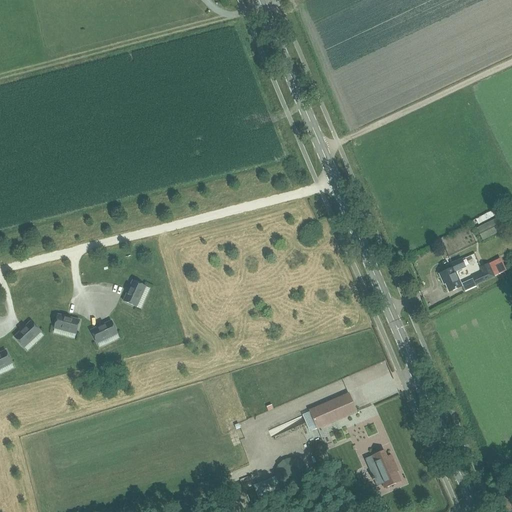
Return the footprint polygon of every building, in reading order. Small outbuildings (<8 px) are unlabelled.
[(482,240),(508,228),(502,217),(477,229),(482,240)] [(449,293),(458,289),(463,287),(456,272),(466,268),(462,259),(451,264),(453,269),(439,275),(442,281),(443,280),(449,293)] [(462,289),(464,294),(478,287),(477,286),(495,278),(495,277),(505,272),(499,261),(489,265),(489,264),(480,268),(482,273),(472,278),(473,280),(463,285),(464,288),(462,289)] [(124,302),(137,308),(146,287),(133,281),(129,289),(127,294),(124,302)] [(55,329),(76,335),(80,321),(71,319),(67,317),(67,318),(58,315),(55,329)] [(15,338),(24,348),(41,332),(31,322),(25,328),(24,328),(21,332),(15,338)] [(91,331),(97,344),(118,334),(112,322),(104,325),(103,325),(99,327),(99,328),(91,331)] [(0,369),(12,364),(6,351),(0,354),(0,369)] [(317,429),(356,412),(357,412),(349,395),(310,412),(317,429)] [(373,479),(381,476),(382,477),(379,478),(384,490),(401,483),(397,473),(398,473),(391,456),(387,458),(384,451),(376,455),(365,460),(373,479)] [(275,473),(275,475),(279,487),(282,489),(284,491),(287,492),(290,493),(293,493),(297,492),(299,491),(302,489),(304,487),(306,485),(308,482),(309,479),(309,476),(309,473),(308,470),(306,467),(305,464),(302,462),(299,460),(296,459),(293,459),(290,459),(287,459),(284,461),(281,462),(279,464),(277,467),(276,470),(275,473)]
